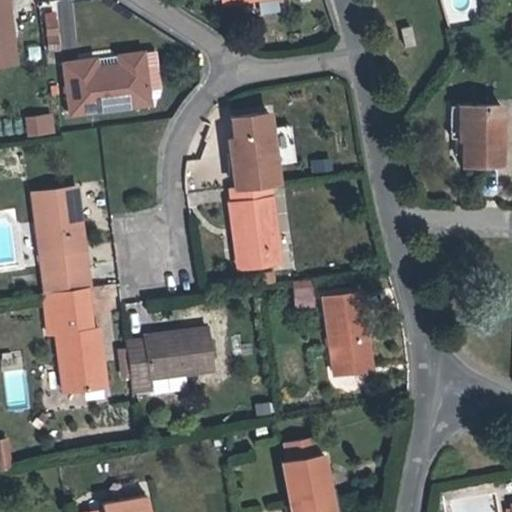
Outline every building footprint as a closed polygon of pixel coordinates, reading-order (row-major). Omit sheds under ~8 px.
[(0,0),(0,63),(15,61),(7,0),(0,0)] [(55,20),(44,21),(47,49),(58,48),(55,20)] [(403,43),(413,41),(409,27),(400,28),(403,43)] [(116,54),(117,63),(141,59),(140,50),(116,54)] [(500,78),(499,55),(487,56),(489,78),(500,78)] [(93,57),(77,59),(79,68),(94,66),(93,57)] [(142,63),(141,59),(117,63),(94,66),(79,68),(77,59),(60,62),(67,113),(147,102),(147,96),(156,94),(158,86),(154,61),(142,63)] [(450,134),(462,135),(462,104),(450,104),(450,134)] [(499,104),(462,104),(462,135),(462,160),(499,161),(499,104)] [(228,138),(234,186),(267,182),(276,180),(267,112),(230,117),(233,138),(228,138)] [(26,132),(44,129),(42,114),(24,117),(26,132)] [(315,160),(316,168),(329,166),(328,158),(315,160)] [(228,203),(231,230),(234,230),(238,267),(277,262),(267,182),(234,186),(230,187),(232,202),(228,203)] [(43,292),(85,286),(90,286),(87,264),(84,244),(81,244),(77,217),(79,216),(75,186),(30,192),(41,270),(43,292)] [(233,268),(238,267),(234,230),(231,230),(228,231),(233,268)] [(292,280),(293,288),(311,286),(310,277),(292,280)] [(91,325),(85,286),(43,292),(47,331),(54,330),(63,389),(105,384),(97,325),(91,325)] [(293,288),(294,307),(312,305),(311,286),(293,288)] [(332,372),(369,368),(358,291),(322,295),(332,372)] [(125,340),(126,347),(129,374),(131,389),(149,386),(149,376),(212,368),(207,326),(172,330),(172,334),(125,340)] [(122,375),(129,374),(126,347),(119,348),(122,375)] [(328,511),(323,487),(326,487),(319,452),(313,453),(310,436),(282,442),(285,459),(280,459),(290,511),(328,511)] [(0,446),(0,473),(9,472),(6,446),(0,446)] [(335,485),(326,487),(323,487),(328,511),(330,511),(339,510),(335,485)] [(226,511),(221,489),(203,494),(207,511),(226,511)] [(102,508),(88,510),(88,511),(146,511),(144,495),(102,502),(102,508)]
